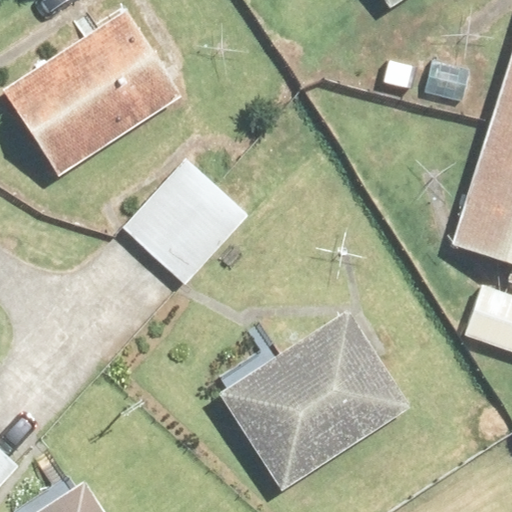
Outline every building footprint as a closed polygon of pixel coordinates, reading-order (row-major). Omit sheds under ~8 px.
[(403,0),(271,0),(309,59),(403,0)] [(511,0),(504,0),(501,12),(511,15),(511,0)] [(134,135),(68,37),(0,83),(0,218),(3,223),(134,135)] [(511,312),(511,52),(462,37),(386,281),(510,319),(511,312)] [(182,250),(116,193),(51,269),(117,326),(182,250)] [(511,357),(511,353),(418,321),(398,380),(493,412),(511,357)] [(287,348),(151,426),(201,511),(217,511),(341,440),(287,348)]
